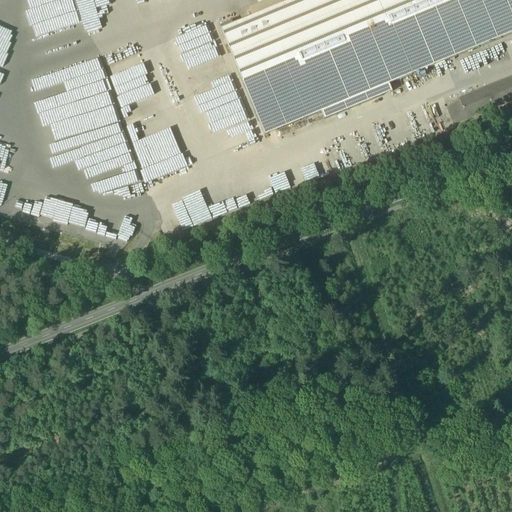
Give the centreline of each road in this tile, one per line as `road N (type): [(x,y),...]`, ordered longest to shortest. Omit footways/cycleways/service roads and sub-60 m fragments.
road 1 (secondary): [(0,357),(511,150)]
road 2 (track): [(257,511),(511,410)]
road 3 (track): [(0,242),(154,295)]
